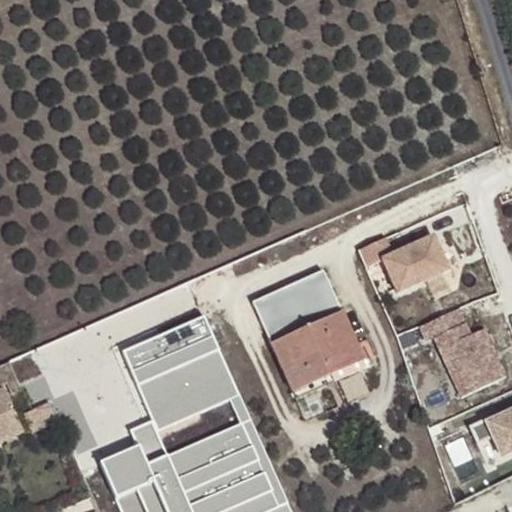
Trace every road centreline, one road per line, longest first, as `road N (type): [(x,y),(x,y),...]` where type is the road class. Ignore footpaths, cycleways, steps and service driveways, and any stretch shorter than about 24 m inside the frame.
road 1 (unknown): [(339,248),(256,287),(241,318),(299,430),(352,430)]
road 2 (unclassified): [(477,188),(339,248)]
